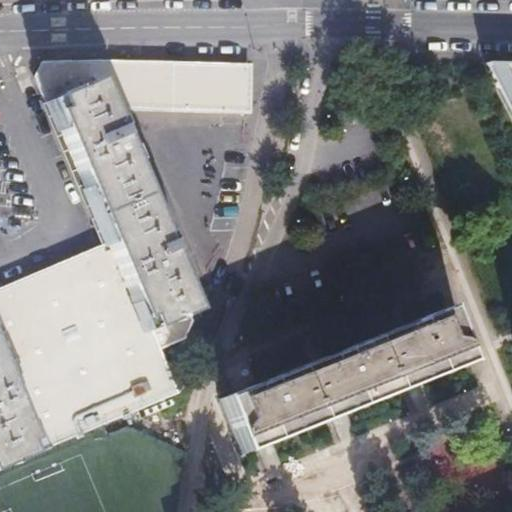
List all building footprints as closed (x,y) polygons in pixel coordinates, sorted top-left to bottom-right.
[(16,74),(31,107),(80,86),(91,111),(101,107),(153,109),(154,59),(77,57),(23,58),(16,74)] [(232,61),(154,59),(153,109),(231,111),(232,61)] [(511,61),(487,61),(511,109),(511,61)] [(80,86),(31,107),(89,242),(128,330),(170,312),(176,309),(156,262),(149,245),(146,239),(135,214),(132,207),(117,172),(103,139),(92,114),(91,111),(80,86)] [(104,116),(102,110),(92,114),(103,139),(112,135),(104,116)] [(140,203),(126,169),(117,172),(132,207),(140,203)] [(128,330),(89,242),(0,279),(0,411),(18,455),(103,419),(157,396),(137,351),(128,330)] [(157,242),(149,245),(156,262),(164,259),(159,245),(157,242)] [(128,330),(137,351),(163,340),(173,319),(170,312),(128,330)] [(245,464),(480,384),(456,314),(221,394),(245,464)] [(0,411),(0,462),(18,455),(0,411)]
